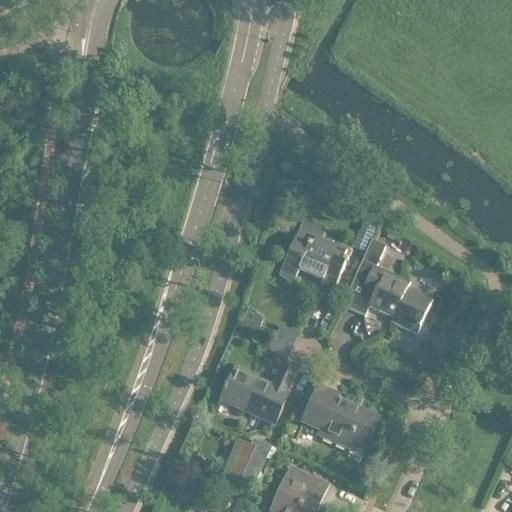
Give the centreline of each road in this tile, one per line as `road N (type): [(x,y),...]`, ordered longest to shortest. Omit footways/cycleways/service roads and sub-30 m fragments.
road 1 (secondary): [(105,0),(84,81),(66,225),(0,497)]
road 2 (secondary): [(98,511),(165,334),(247,32)]
road 3 (residential): [(394,511),(436,416),(307,354)]
